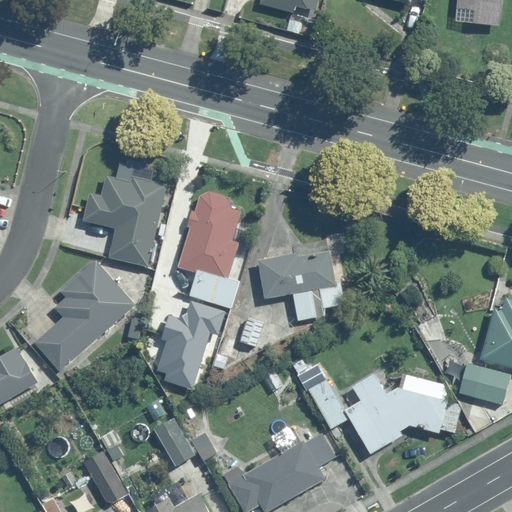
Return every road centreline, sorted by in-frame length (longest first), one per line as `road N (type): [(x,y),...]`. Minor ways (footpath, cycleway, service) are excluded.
road 1 (tertiary): [(511,173),(71,55)]
road 2 (residential): [(0,272),(30,214),(71,55)]
